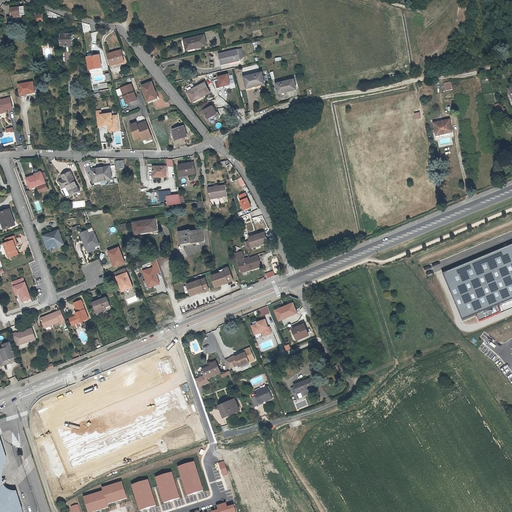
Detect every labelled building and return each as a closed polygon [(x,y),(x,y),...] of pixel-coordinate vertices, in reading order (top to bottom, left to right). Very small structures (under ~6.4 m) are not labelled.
[(20,7),(11,8),(12,16),(13,16),(13,18),(21,17),(20,7)] [(42,7),(43,16),(60,18),(61,15),(42,7)] [(39,20),(43,20),(42,13),(35,14),(35,11),(32,11),(34,22),(39,22),(39,20)] [(90,24),(82,22),(84,31),(91,30),(90,24)] [(62,45),(74,45),(74,34),(62,34),(62,45)] [(207,45),(204,35),(183,40),(186,50),(207,45)] [(240,58),(237,49),(218,53),(220,64),(228,62),(228,61),(240,58)] [(117,62),(125,59),(122,50),(109,54),(112,66),(118,64),(117,62)] [(91,70),(94,69),(94,71),(100,70),(101,71),(103,71),(100,55),(88,57),(91,70)] [(265,84),(262,72),(245,76),(247,88),(265,84)] [(231,75),(219,78),(222,89),(233,86),(231,75)] [(282,81),(283,82),(277,84),(279,92),(296,88),(294,79),(287,81),(286,80),(282,81)] [(443,82),(444,89),(451,88),(450,80),(443,82)] [(33,82),(18,85),(20,94),(26,93),(27,95),(35,93),(33,82)] [(211,92),(205,82),(188,91),(192,99),(204,93),(205,95),(211,92)] [(149,103),(159,99),(153,83),(143,87),(149,103)] [(132,84),(121,89),(128,105),(139,101),(132,84)] [(0,104),(0,114),(3,114),(3,112),(5,112),(4,111),(14,109),(12,98),(2,101),(2,104),(0,104)] [(209,102),(202,106),(210,121),(220,115),(215,105),(212,107),(209,102)] [(494,105),(499,114),(506,111),(501,102),(494,105)] [(183,113),(192,124),(194,122),(185,111),(183,113)] [(101,112),(96,112),(99,128),(103,127),(103,126),(108,125),(110,125),(111,129),(119,128),(117,116),(112,117),(112,114),(102,116),(101,112)] [(453,132),(450,120),(435,124),(437,136),(453,132)] [(150,132),(146,122),(138,125),(137,123),(131,125),(136,139),(143,137),(143,136),(142,133),(144,132),(145,134),(147,135),(149,134),(150,132)] [(177,141),(188,136),(184,127),(173,131),(177,141)] [(117,169),(124,168),(123,160),(116,161),(117,169)] [(186,174),(195,173),(194,163),(179,166),(181,177),(187,176),(186,174)] [(167,166),(153,166),(153,176),(161,175),(161,177),(167,177),(167,166)] [(110,169),(92,172),(93,182),(105,180),(105,183),(112,182),(110,169)] [(65,179),(61,181),(63,188),(64,187),(68,186),(71,194),(71,195),(80,191),(72,171),(63,175),(65,179)] [(31,186),(47,182),(43,172),(28,176),(31,186)] [(227,195),(225,185),(207,188),(209,199),(227,195)] [(182,205),(180,196),(172,197),(171,192),(160,193),(161,202),(168,201),(168,207),(182,205)] [(247,192),(239,196),(246,211),(254,207),(247,192)] [(6,230),(16,226),(11,211),(0,215),(6,230)] [(156,220),(132,224),(133,230),(134,229),(135,235),(145,233),(145,234),(156,232),(155,226),(157,226),(156,220)] [(121,225),(122,232),(130,231),(128,223),(121,225)] [(50,234),(44,236),(46,241),(47,241),(49,248),(58,244),(59,246),(64,244),(59,230),(53,232),(54,233),(51,235),(50,234)] [(202,231),(191,232),(191,231),(180,233),(182,244),(192,242),(192,244),(202,242),(201,237),(203,237),(202,231)] [(254,248),(271,242),(267,231),(250,237),(254,248)] [(100,246),(95,236),(90,238),(89,236),(87,233),(81,236),(87,252),(94,249),(100,246)] [(16,237),(7,240),(9,243),(5,245),(11,259),(20,255),(17,246),(18,245),(16,237)] [(511,245),(443,274),(463,321),(511,300),(511,245)] [(115,269),(125,265),(119,250),(109,254),(115,269)] [(243,273),(263,267),(259,255),(250,258),(249,257),(246,258),(243,251),(236,254),(243,273)] [(154,267),(143,271),(149,288),(161,284),(157,274),(161,273),(157,260),(152,262),(154,267)] [(215,287),(233,280),(229,269),(224,271),(224,272),(212,276),(215,287)] [(124,293),(133,289),(134,289),(126,270),(117,274),(119,278),(117,279),(123,293),(124,293)] [(21,293),(24,302),(32,299),(27,285),(26,285),(24,279),(14,284),(15,287),(14,288),(17,295),(21,293)] [(189,285),(192,295),(204,291),(204,292),(209,291),(209,289),(205,279),(189,285)] [(93,305),(97,313),(100,311),(101,314),(112,309),(108,299),(93,305)] [(75,327),(76,330),(84,327),(83,323),(88,321),(89,321),(81,302),(74,305),(78,314),(76,315),(76,317),(70,320),(73,327),(75,327)] [(268,307),(259,310),(262,317),(271,313),(268,307)] [(52,325),(53,327),(60,324),(61,326),(66,324),(61,311),(41,320),(45,328),(52,325)] [(266,330),(268,336),(273,334),(271,328),(270,328),(267,320),(259,323),(259,324),(253,326),(257,335),(263,333),(262,331),(266,330)] [(311,335),(306,325),(296,329),(300,340),(311,335)] [(17,332),(13,333),(17,346),(37,339),(32,327),(17,333),(17,332)] [(11,342),(4,345),(5,349),(0,350),(0,359),(1,364),(12,360),(11,358),(15,357),(11,342)] [(251,363),(247,353),(237,357),(237,356),(232,358),(236,367),(240,365),(241,367),(251,363)] [(236,367),(232,358),(227,360),(231,369),(236,367)] [(217,362),(212,364),(213,368),(205,371),(206,376),(207,378),(198,382),(200,388),(210,383),(208,379),(222,373),(217,362)] [(310,379),(294,385),(297,393),(301,391),(303,396),(315,391),(310,379)] [(256,393),(257,397),(254,398),(257,408),(262,406),(261,405),(274,400),(269,388),(256,393)] [(232,402),(233,404),(223,407),(227,417),(241,412),(237,401),(232,402)] [(76,471),(152,442),(137,402),(60,431),(76,471)] [(0,510),(1,510),(1,511),(24,511),(19,495),(18,495),(17,495),(16,495),(15,495),(14,494),(13,494),(12,494),(11,493),(10,493),(9,492),(8,492),(7,491),(7,490),(6,490),(5,489),(4,488),(4,487),(3,487),(3,486),(2,485),(2,484),(1,483),(1,482),(1,481),(1,480),(0,479),(0,478),(0,477),(1,476),(1,475),(1,474),(1,473),(2,472),(7,457),(0,437),(0,510)] [(1,483),(2,484),(2,485),(3,486),(3,487),(4,487),(4,488),(5,489),(6,490),(7,490),(7,491),(8,492),(9,492),(10,493),(11,493),(12,494),(13,494),(14,494),(15,495),(16,495),(17,495),(18,495),(19,495),(18,492),(17,492),(16,492),(15,492),(13,492),(11,491),(10,490),(8,490),(7,488),(5,485),(4,483),(3,482),(3,481),(3,478),(3,476),(3,475),(3,474),(7,460),(7,457),(2,472),(1,473),(1,474),(1,475),(1,476),(0,477),(0,478),(0,479),(1,480),(1,481),(1,482),(1,483)] [(223,461),(219,462),(223,477),(228,475),(223,461)] [(193,462),(178,467),(187,494),(203,489),(193,462)] [(171,471),(156,476),(164,500),(179,495),(171,471)] [(148,480),(131,485),(139,510),(155,505),(148,480)] [(121,481),(102,486),(102,490),(108,506),(127,500),(121,481)] [(102,490),(82,496),(86,511),(100,511),(108,510),(102,490)] [(217,509),(212,511),(235,511),(233,505),(227,507),(226,502),(216,505),(217,509)] [(81,511),(79,503),(70,505),(72,511),(81,511)]
